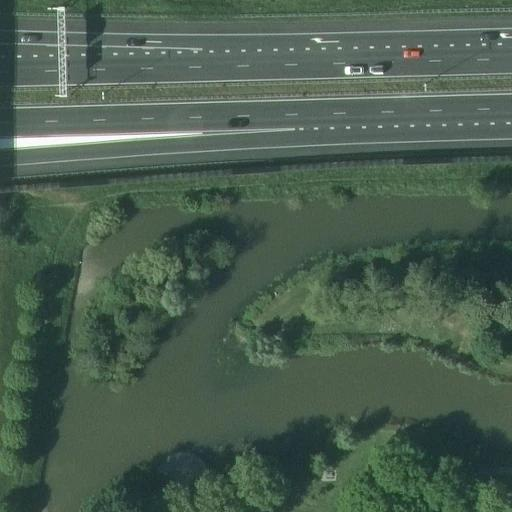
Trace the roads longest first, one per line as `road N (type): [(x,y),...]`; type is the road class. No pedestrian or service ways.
road 1 (motorway): [(511,59),(0,73)]
road 2 (motorway): [(0,161),(191,143),(292,116)]
road 3 (motorway): [(0,124),(292,116)]
road 4 (motorway): [(292,116),(511,109)]
